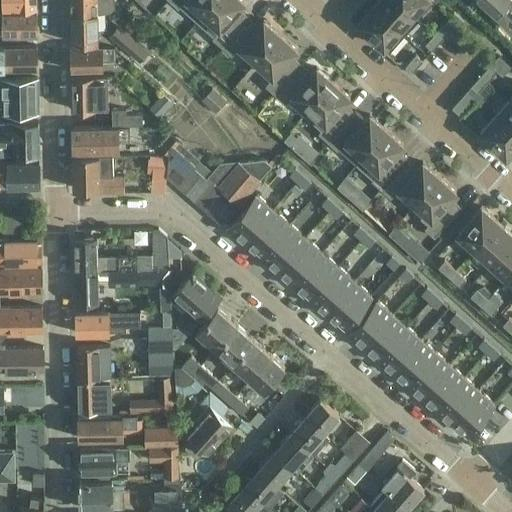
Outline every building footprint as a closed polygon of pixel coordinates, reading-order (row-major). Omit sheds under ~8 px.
[(2,0),(3,9),(36,8),(36,0),(2,0)] [(72,0),(72,9),(97,9),(112,8),(112,0),(72,0)] [(169,0),(178,8),(180,6),(197,21),(203,14),(215,0),(169,0)] [(215,0),(203,14),(197,21),(214,36),(212,38),(222,46),(249,16),(239,7),(244,2),(241,0),(215,0)] [(377,0),(372,6),(399,30),(404,35),(418,20),(413,15),(396,0),(377,0)] [(396,0),(413,15),(418,20),(419,19),(434,2),(431,0),(396,0)] [(511,0),(478,0),(511,31),(511,0)] [(372,6),(357,23),(384,47),(389,52),(404,35),(399,30),(372,6)] [(97,9),(72,9),(73,42),(98,41),(97,31),(101,31),(100,24),(97,24),(97,9)] [(0,41),(1,41),(1,34),(37,33),(36,11),(1,11),(1,21),(0,20),(0,41)] [(452,13),(444,22),(451,28),(454,31),(464,21),(453,12),(452,13)] [(249,16),(222,46),(231,55),(239,46),(256,61),(280,35),(264,20),(259,25),(249,16)] [(130,18),(121,28),(129,35),(137,25),(130,18)] [(432,50),(451,28),(444,22),(425,44),(432,50)] [(110,36),(121,45),(129,35),(121,28),(118,26),(110,36)] [(134,35),(149,49),(157,41),(141,27),(134,35)] [(280,35),(256,61),(273,76),(265,85),(275,94),(302,64),(292,55),(297,50),(280,35)] [(0,69),(37,68),(37,46),(2,46),(0,46),(0,69)] [(71,70),(103,69),(103,62),(114,61),(114,47),(70,48),(71,70)] [(412,72),(423,60),(416,54),(405,66),(412,72)] [(302,64),(275,94),(284,103),(287,100),(304,115),(309,109),(333,82),(317,67),(312,72),(302,64)] [(478,92),(497,70),(490,64),(471,86),(478,92)] [(72,109),(108,108),(108,93),(108,76),(71,77),(72,109)] [(38,110),(37,78),(0,78),(0,96),(3,96),(3,111),(38,110)] [(309,109),(304,115),(321,130),(318,133),(328,142),(355,111),(345,102),(350,97),(333,82),(309,109)] [(215,113),(226,101),(212,88),(201,100),(215,113)] [(461,116),(476,99),(466,91),(451,107),(461,116)] [(159,117),(173,102),(163,92),(149,108),(159,117)] [(511,102),(508,100),(494,116),(511,132),(511,102)] [(355,111),(328,142),(337,150),(339,149),(356,164),(362,156),(386,130),(370,115),(365,120),(355,111)] [(135,126),(135,117),(117,116),(117,126),(135,126)] [(506,157),(511,149),(511,132),(494,116),(479,133),(506,157)] [(0,153),(4,154),(38,154),(37,122),(4,122),(0,122),(0,153)] [(72,150),(120,149),(119,141),(129,141),(129,126),(72,127),(72,150)] [(362,156),(356,164),(372,179),(371,180),(381,189),(408,159),(398,150),(403,145),(386,130),(362,156)] [(171,134),(159,148),(162,151),(167,155),(179,141),(171,134)] [(168,157),(166,174),(166,177),(176,185),(220,224),(239,204),(238,203),(218,185),(217,188),(206,178),(192,166),(194,165),(178,150),(183,145),(180,142),(179,141),(167,155),(168,156),(168,157)] [(311,144),(302,154),(309,161),(319,151),(311,144)] [(124,191),(124,174),(113,174),(112,155),(72,156),(73,189),(95,188),(95,192),(124,191)] [(148,158),(147,172),(152,173),(166,174),(168,157),(150,156),(149,158),(148,158)] [(208,175),(206,178),(209,181),(217,188),(218,185),(219,186),(238,203),(239,203),(271,166),(263,159),(260,159),(248,160),(242,161),(240,161),(238,160),(235,160),(220,162),(208,175)] [(408,159),(381,189),(391,198),(399,189),(415,203),(439,176),(423,162),(418,167),(408,159)] [(0,185),(6,185),(6,186),(39,185),(39,162),(6,162),(0,161),(0,185)] [(294,168),(288,175),(295,182),(302,175),(294,168)] [(302,175),(295,182),(303,189),(304,189),(310,182),(302,175)] [(415,203),(410,209),(427,224),(424,228),(434,237),(462,207),(451,197),(456,192),(439,176),(415,203)] [(296,183),(290,190),(298,196),(304,190),(296,183)] [(362,190),(353,200),(362,209),(372,198),(362,190)] [(256,192),(227,224),(245,241),(274,208),(256,192)] [(327,197),(320,204),(328,211),(335,204),(327,197)] [(335,204),(328,211),(336,218),(343,211),(335,204)] [(473,248),(497,221),(481,206),(457,233),(473,248)] [(274,208),(245,241),(261,255),(290,222),(274,208)] [(490,262),(511,237),(511,234),(497,221),(473,248),(490,262)] [(290,222),(261,255),(277,269),(306,236),(290,222)] [(359,225),(352,233),(360,240),(367,232),(359,225)] [(367,232),(360,240),(368,247),(375,239),(367,232)] [(306,236),(277,269),(293,283),(322,251),(306,236)] [(75,270),(108,269),(108,255),(97,255),(97,237),(74,238),(75,270)] [(506,277),(511,270),(511,237),(490,262),(506,277)] [(41,238),(0,239),(0,261),(41,260),(41,238)] [(419,242),(410,252),(420,262),(430,251),(419,242)] [(322,251),(293,283),(310,298),(339,265),(322,251)] [(392,255),(385,263),(393,270),(400,262),(397,260),(392,255)] [(449,276),(455,269),(444,260),(438,267),(449,276)] [(339,265),(310,298),(326,312),(355,280),(339,265)] [(0,291),(41,291),(41,266),(0,267),(0,291)] [(138,284),(138,269),(138,268),(118,269),(108,269),(75,270),(76,302),(99,301),(98,284),(138,284)] [(407,268),(400,276),(408,283),(414,275),(410,271),(407,268)] [(152,269),(138,269),(138,284),(152,283),(152,269)] [(455,269),(449,276),(459,286),(466,279),(455,269)] [(196,274),(193,271),(172,295),(193,313),(188,319),(195,325),(219,298),(208,289),(210,286),(206,282),(207,278),(200,272),(196,274)] [(355,280),(326,312),(344,328),(373,295),(355,280)] [(427,287),(420,295),(428,302),(435,294),(427,287)] [(481,305),(487,298),(476,288),(470,296),(481,305)] [(435,294),(428,302),(435,309),(442,301),(435,294)] [(487,298),(481,305),(491,315),(498,308),(487,298)] [(377,301),(350,332),(351,332),(353,335),(363,344),(391,313),(380,304),(378,302),(377,301)] [(0,330),(43,330),(42,306),(0,306),(0,330)] [(218,306),(196,331),(215,347),(237,323),(218,306)] [(109,311),(75,311),(76,333),(110,332),(109,331),(125,330),(125,326),(140,325),(140,310),(129,310),(109,311)] [(391,313),(363,344),(364,344),(378,357),(405,326),(391,314),(391,313)] [(455,313),(449,320),(456,327),(463,320),(455,313)] [(511,333),(511,320),(508,317),(502,324),(511,333)] [(463,320),(456,327),(464,334),(471,327),(463,320)] [(237,323),(215,347),(225,357),(221,361),(225,365),(228,367),(232,363),(254,338),(251,336),(237,323)] [(159,325),(148,326),(148,337),(148,352),(148,353),(148,363),(173,363),(173,352),(173,348),(175,348),(186,335),(189,332),(183,326),(182,326),(181,327),(172,327),(172,325),(171,325),(159,325)] [(405,326),(378,357),(393,370),(420,339),(405,326)] [(254,338),(232,363),(250,379),(272,354),(254,338)] [(484,338),(477,346),(485,353),(492,345),(484,338)] [(420,339),(393,370),(407,382),(434,352),(420,339)] [(76,378),(111,377),(112,377),(111,345),(75,346),(76,378)] [(492,345),(485,353),(493,360),(500,352),(492,345)] [(0,368),(42,368),(42,347),(0,347),(0,368)] [(434,352),(407,382),(422,395),(449,365),(434,352)] [(272,354),(250,379),(262,390),(264,391),(286,367),(284,365),(272,354)] [(182,365),(181,367),(188,373),(191,375),(201,364),(190,355),(182,365)] [(173,363),(148,363),(149,375),(173,375),(173,363)] [(201,364),(191,375),(195,379),(202,385),(203,384),(205,383),(211,388),(218,380),(202,365),(201,365),(201,364)] [(449,365),(422,395),(436,408),(463,377),(449,365)] [(181,367),(175,367),(175,383),(182,386),(191,383),(195,379),(191,375),(188,373),(181,367)] [(111,377),(76,378),(78,409),(111,408),(111,377)] [(463,377),(436,408),(451,421),(478,390),(463,377)] [(218,380),(211,388),(213,389),(228,403),(235,394),(220,381),(219,380),(218,380)] [(478,390),(451,421),(466,434),(493,403),(478,390)] [(206,453),(232,424),(222,415),(228,408),(209,391),(199,403),(206,409),(184,433),(185,448),(197,458),(204,451),(206,453)] [(235,394),(228,403),(229,404),(241,414),(249,406),(242,400),(238,397),(237,396),(235,394)] [(119,414),(149,413),(148,395),(119,396),(119,414)] [(320,397),(304,415),(316,425),(325,433),(340,416),(320,397)] [(256,412),(249,420),(256,427),(265,417),(258,411),(256,412)] [(177,413),(166,413),(166,426),(177,426),(177,413)] [(78,438),(123,437),(123,428),(137,427),(137,415),(78,416),(78,438)] [(291,429),(288,433),(309,451),(313,455),(316,451),(329,437),(325,433),(316,425),(304,415),(295,425),(291,429)] [(144,445),(179,445),(178,426),(177,426),(166,426),(144,427),(144,445)] [(356,429),(340,447),(345,452),(354,460),(370,441),(356,429)] [(278,444),(273,450),(293,468),(298,472),(303,466),(313,455),(309,451),(288,433),(278,444)] [(79,471),(116,470),(116,459),(129,458),(128,446),(78,448),(79,471)] [(164,460),(164,477),(179,477),(178,446),(149,447),(149,461),(164,460)] [(0,480),(16,480),(15,450),(0,450),(0,480)] [(258,468),(257,468),(278,486),(281,482),(293,468),(273,450),(260,464),(258,468)] [(358,463),(366,470),(378,457),(370,450),(358,463)] [(329,463),(326,466),(339,477),(342,474),(354,460),(345,452),(335,464),(329,462),(329,463)] [(402,459),(380,483),(385,488),(387,490),(407,507),(408,507),(424,489),(410,476),(415,470),(402,459)] [(355,483),(366,470),(358,463),(346,476),(355,483)] [(325,475),(320,481),(328,488),(339,477),(326,466),(322,470),(325,475)] [(257,468),(242,485),(263,503),(278,486),(257,468)] [(32,485),(44,485),(44,472),(32,472),(32,485)] [(113,487),(113,480),(80,481),(80,508),(113,508),(113,507),(123,507),(123,502),(123,490),(123,486),(113,487)] [(180,511),(180,484),(179,484),(164,484),(149,485),(150,511),(180,511)] [(327,498),(334,504),(346,491),(339,484),(327,498)] [(242,485),(226,503),(236,511),(263,511),(268,507),(263,503),(242,485)] [(315,487),(303,500),(311,508),(323,494),(315,487)] [(403,511),(407,507),(387,490),(385,488),(370,504),(370,505),(377,511),(403,511)] [(43,507),(44,496),(30,495),(29,506),(19,505),(18,511),(43,511),(43,507)] [(315,511),(327,511),(334,504),(327,498),(315,511)] [(377,511),(370,505),(370,504),(367,501),(357,511),(377,511)]
